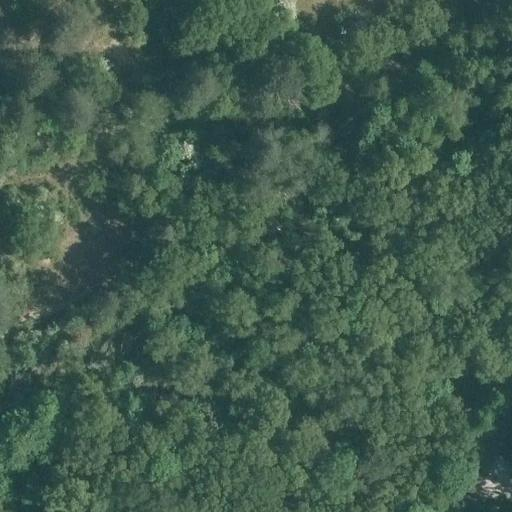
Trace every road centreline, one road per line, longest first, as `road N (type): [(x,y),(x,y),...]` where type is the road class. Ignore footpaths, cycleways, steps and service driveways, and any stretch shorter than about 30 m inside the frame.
road 1 (track): [(511,1),(263,188),(210,259),(173,274),(116,270),(0,341)]
road 2 (tertiary): [(454,511),(497,412),(511,398)]
